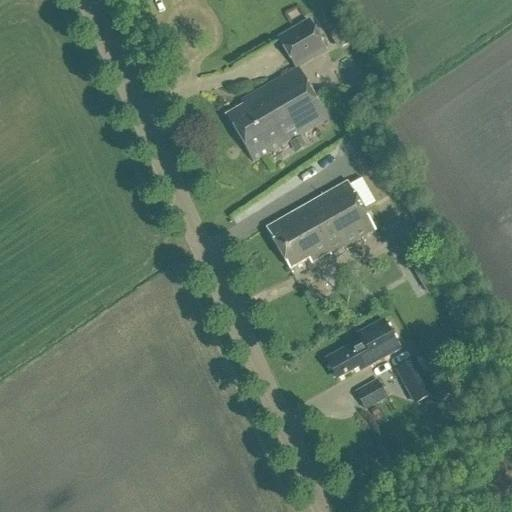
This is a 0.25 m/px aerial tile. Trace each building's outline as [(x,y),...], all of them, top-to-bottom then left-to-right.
[(279,43),(293,68),(324,50),(310,25),(279,43)] [(243,107),(226,117),(253,164),(328,121),(298,70),(240,103),(243,107)] [(269,231),(293,271),(312,260),(314,264),(330,255),(332,259),(376,234),(348,186),(269,231)] [(424,260),(412,239),(396,248),(408,269),(424,260)] [(361,342),(334,358),(337,362),(329,367),(339,383),(360,370),(362,374),(400,351),(383,322),(358,337),(361,342)] [(419,405),(432,397),(436,394),(427,380),(415,359),(398,370),(419,405)] [(355,395),(366,413),(388,401),(377,382),(355,395)]
